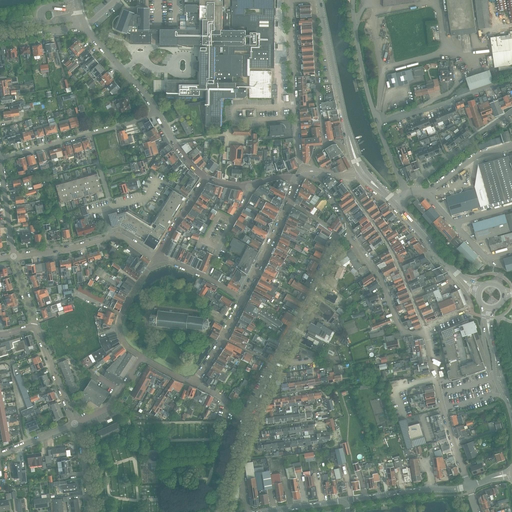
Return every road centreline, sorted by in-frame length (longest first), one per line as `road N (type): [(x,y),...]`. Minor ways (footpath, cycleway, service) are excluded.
road 1 (residential): [(243,416),(337,237)]
road 2 (secondary): [(361,171),(319,0)]
road 3 (residential): [(424,326),(398,264),(342,176)]
road 4 (unclassified): [(291,3),(303,171)]
road 5 (residential): [(155,111),(0,158)]
road 6 (residential): [(468,486),(425,331)]
road 7 (residential): [(13,256),(116,235),(155,259)]
road 8 (residential): [(425,331),(404,332),(376,274),(351,240),(337,237)]
road 9 (residential): [(377,124),(511,79)]
road 10 (residential): [(296,180),(242,298)]
road 11 (unclassified): [(377,124),(353,0)]
road 12 (residential): [(418,191),(419,180),(511,111)]
road 13 (tertiary): [(345,500),(468,486)]
